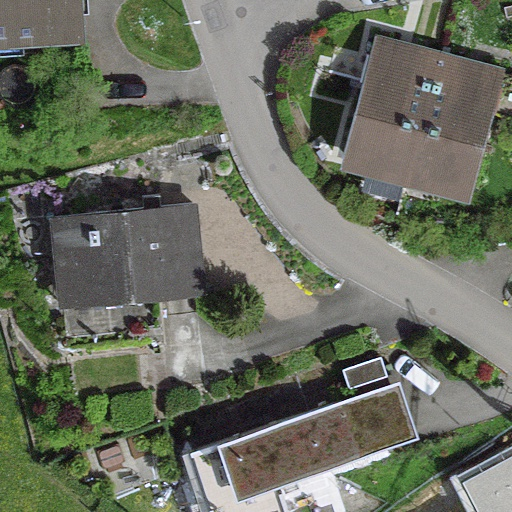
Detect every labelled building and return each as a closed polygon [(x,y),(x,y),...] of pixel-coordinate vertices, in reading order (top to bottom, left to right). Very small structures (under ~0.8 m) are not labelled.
[(0,0),(0,35),(73,32),(70,0),(0,0)] [(339,155),(404,172),(435,54),(371,37),(339,155)] [(500,71),(435,54),(404,172),(469,189),(500,71)] [(197,294),(188,204),(50,218),(58,296),(156,286),(157,298),(197,294)] [(338,370),(345,389),(383,377),(376,358),(338,370)] [(284,511),(275,485),(357,458),(337,401),(187,451),(206,511),(284,511)] [(511,511),(511,458),(464,483),(478,511),(511,511)]
